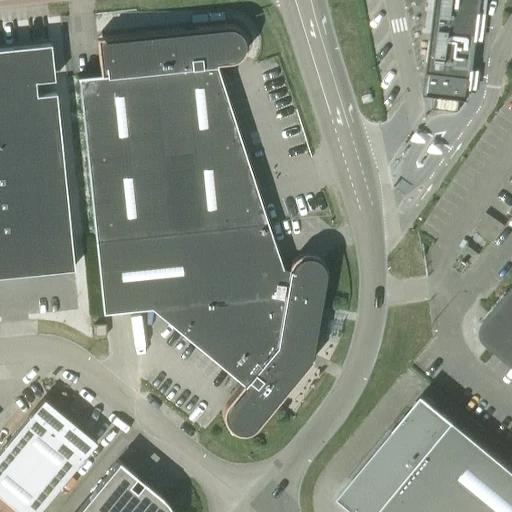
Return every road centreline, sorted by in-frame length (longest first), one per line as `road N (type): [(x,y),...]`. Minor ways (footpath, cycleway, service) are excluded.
road 1 (unclassified): [(256,511),(353,385),(368,350),(368,219),(303,0)]
road 2 (unclassified): [(253,511),(57,353),(0,358)]
